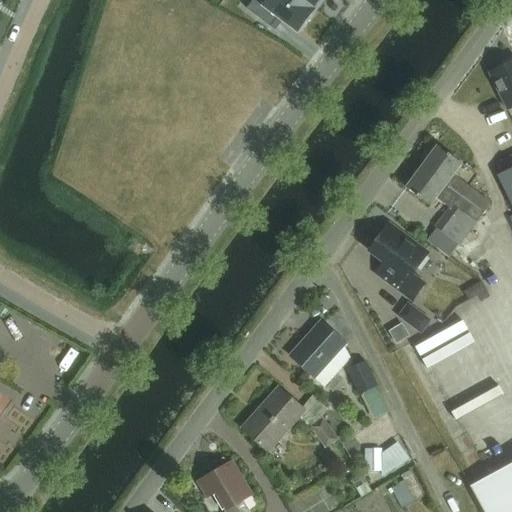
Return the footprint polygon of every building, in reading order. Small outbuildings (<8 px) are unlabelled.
[(253,0),(247,9),(271,27),(278,17),(297,32),(313,10),(300,0),(253,0)] [(300,0),(313,10),(320,0),(300,0)] [(511,107),(511,61),(490,73),(508,110),(511,107)] [(422,167),(484,213),(491,204),(453,176),(462,164),(438,146),(422,167)] [(484,213),(422,167),(407,188),(430,206),(437,198),(450,208),(435,228),(460,246),(484,213)] [(511,169),(499,176),(511,202),(511,169)] [(389,222),(368,250),(388,265),(379,277),(413,302),(427,283),(414,274),(429,252),(389,222)] [(398,316),(422,334),(432,321),(409,303),(398,316)] [(315,378),(346,344),(321,321),(290,356),(315,378)] [(358,396),(378,387),(365,361),(346,371),(358,396)] [(462,406),(509,382),(505,375),(459,399),(462,406)] [(326,448),(338,440),(321,417),(328,410),(313,396),(303,408),(279,387),(242,429),(269,453),(305,412),(312,427),(311,427),(326,448)] [(0,415),(9,403),(0,396),(0,415)] [(386,473),(386,455),(386,450),(369,450),(369,473),(386,473)] [(207,468),(211,474),(197,483),(206,498),(215,493),(226,511),(225,511),(236,511),(233,506),(251,495),(232,463),(227,465),(223,458),(207,468)] [(511,511),(511,463),(469,487),(475,497),(482,511),(511,511)] [(410,505),(430,490),(415,471),(396,486),(410,505)]
